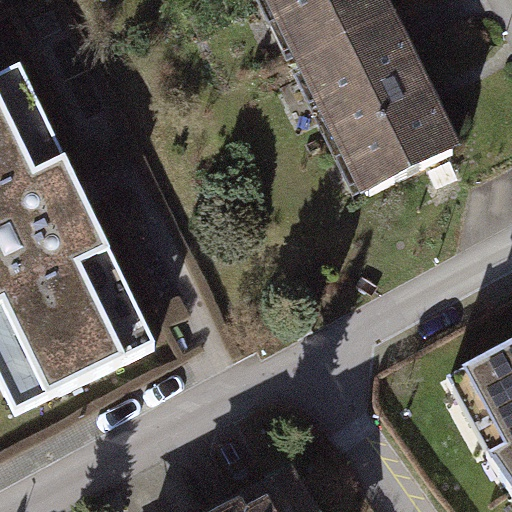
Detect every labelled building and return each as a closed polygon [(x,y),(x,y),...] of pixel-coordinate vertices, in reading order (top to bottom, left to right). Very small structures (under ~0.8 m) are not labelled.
[(399,0),(267,0),(306,73),(410,23),(399,0)] [(410,23),(306,73),(371,200),(470,150),(410,23)] [(38,102),(0,120),(0,358),(42,443),(175,378),(38,102)] [(511,364),(457,394),(502,477),(511,491),(511,364)] [(325,511),(298,460),(211,506),(213,511),(325,511)]
